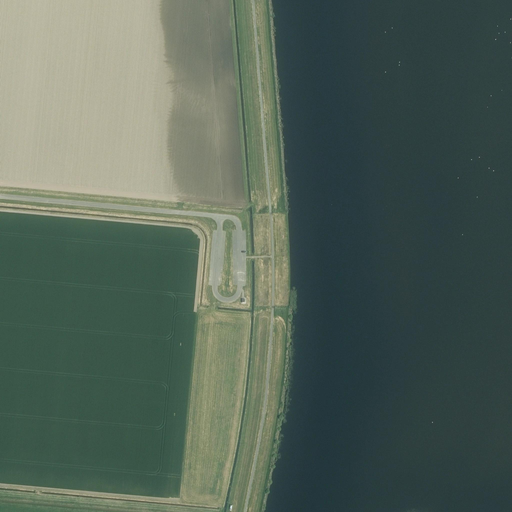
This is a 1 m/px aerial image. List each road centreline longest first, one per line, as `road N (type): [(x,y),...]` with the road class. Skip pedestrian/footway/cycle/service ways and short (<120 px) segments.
road 1 (unclassified): [(0,196),(220,216)]
road 2 (unclassified): [(220,216),(238,225),(239,289),(228,300),(214,292),(219,229)]
